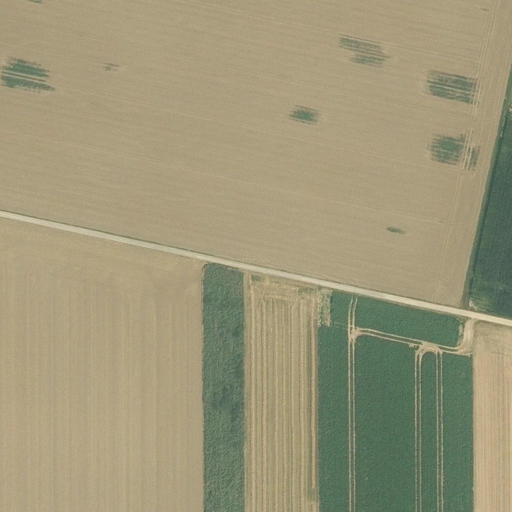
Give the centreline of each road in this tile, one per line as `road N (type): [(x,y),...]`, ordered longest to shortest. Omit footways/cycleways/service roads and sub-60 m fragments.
road 1 (track): [(511,324),(0,219)]
road 2 (track): [(511,71),(460,313)]
